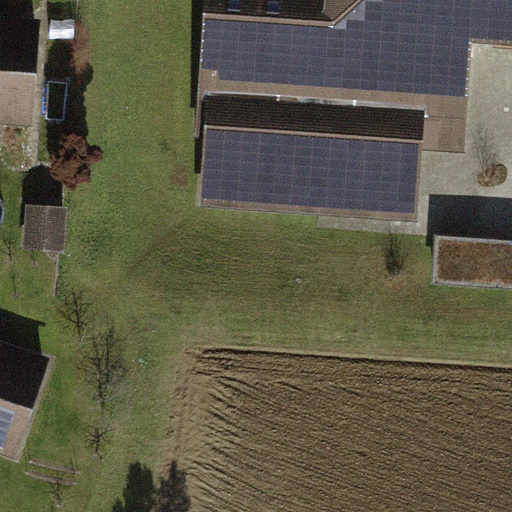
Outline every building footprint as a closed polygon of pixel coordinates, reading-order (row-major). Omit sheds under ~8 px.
[(215,129),(210,197),(412,211),(417,139),(425,29),(466,32),(511,34),(511,0),(214,0),(206,129),(215,129)] [(37,27),(0,24),(0,114),(30,117),(37,27)] [(459,143),(466,32),(425,29),(417,139),(459,143)] [(61,248),(63,223),(32,220),(30,245),(61,248)] [(483,240),(440,238),(437,280),(480,283),(483,240)] [(511,242),(483,240),(480,283),(511,285),(511,242)] [(0,441),(18,448),(47,363),(0,347),(0,441)]
